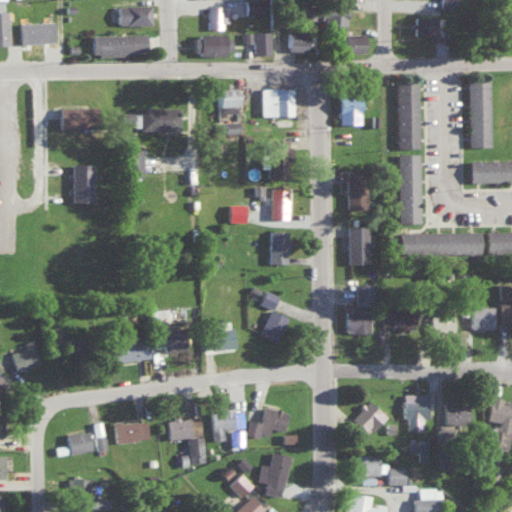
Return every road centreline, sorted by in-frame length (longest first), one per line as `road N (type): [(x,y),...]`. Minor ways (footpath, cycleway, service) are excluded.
road 1 (residential): [(47,511),(47,429),(57,408),(321,371),(511,372)]
road 2 (tertiary): [(0,70),(511,59)]
road 3 (residential): [(323,511),(334,469),(321,371),(314,64)]
road 4 (residential): [(13,69),(15,253)]
